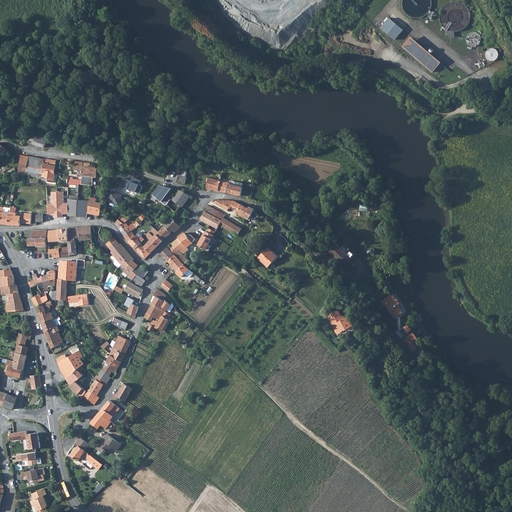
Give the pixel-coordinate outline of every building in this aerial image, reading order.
[(413,18),(415,18),(417,18),(418,18),(420,18),(422,17),(424,16),(425,15),(427,14),(428,13),(429,11),(430,10),(431,8),(431,6),(431,4),(431,2),(431,0),(430,0),(402,0),(402,2),(402,4),(402,6),(403,7),(403,9),(404,11),(405,12),(406,14),(408,15),(409,16),(411,17),(413,18)] [(440,20),(441,22),(441,23),(442,25),(443,26),(444,28),(446,29),(448,30),(450,31),(452,32),(455,32),(456,32),(458,31),(460,31),(461,30),(463,29),(464,28),(466,27),(467,26),(468,24),(468,23),(469,21),(470,19),(470,18),(470,16),(470,15),(469,13),(469,11),(468,10),(467,8),(466,7),(465,6),(464,5),(462,4),(461,3),(459,2),(457,2),(455,2),(453,2),(451,2),(449,3),(448,3),(446,4),(445,5),(444,6),(443,7),(442,9),(441,11),(440,13),(440,14),(440,16),(440,18),(440,20)] [(390,18),(381,28),(395,40),(403,30),(390,18)] [(468,44),(469,45),(470,45),(471,46),(473,46),(474,46),(475,46),(477,46),(478,45),(479,44),(480,43),(481,41),(481,40),(481,39),(481,38),(481,37),(480,36),(479,35),(478,34),(477,33),(476,33),(475,32),(474,32),(473,32),(471,33),(470,33),(469,34),(468,35),(468,36),(467,37),(467,38),(467,40),(467,41),(468,43),(468,44)] [(411,38),(404,47),(415,57),(422,48),(411,38)] [(415,57),(433,72),(440,63),(422,48),(415,57)] [(487,60),(488,61),(489,62),(490,63),(492,63),(493,63),(494,63),(496,63),(497,62),(498,61),(498,60),(499,59),(500,58),(500,57),(500,56),(500,55),(500,54),(499,53),(498,52),(497,51),(496,50),(495,49),(494,49),(493,49),(492,49),(490,49),(489,50),(488,51),(487,51),(487,52),(486,53),(486,54),(486,55),(486,57),(486,58),(487,59),(487,60)] [(45,148),(52,135),(39,128),(34,136),(31,143),(45,148)] [(23,156),(22,169),(25,169),(26,171),(38,173),(38,165),(31,163),(32,157),(23,156)] [(40,165),(41,159),(32,157),(31,163),(38,165),(38,173),(40,165)] [(51,164),(46,163),(45,166),(44,172),(44,174),(43,177),(48,178),(49,180),(49,182),(55,183),(56,176),(55,174),(58,160),(52,159),(51,164)] [(84,168),(76,167),(76,175),(83,176),(84,168)] [(83,179),(82,183),(93,185),(94,178),(97,179),(98,169),(91,169),(84,168),(83,176),(83,178),(83,179)] [(213,190),(219,192),(221,181),(224,174),(220,173),(218,180),(210,177),(207,190),(212,192),(213,190)] [(82,183),(83,179),(74,178),(74,176),(71,176),(71,183),(82,185),(82,183)] [(122,185),(142,193),(145,184),(142,183),(144,180),(135,176),(133,180),(126,176),(122,185)] [(179,183),(188,186),(189,179),(180,177),(179,183)] [(231,181),(231,183),(221,181),(219,192),(241,197),(245,185),(231,181)] [(108,200),(121,205),(125,194),(119,192),(122,185),(116,182),(108,200)] [(163,186),(155,195),(168,206),(173,199),(170,196),(175,189),(169,187),(167,189),(163,186)] [(61,195),(62,188),(50,187),(50,209),(55,209),(55,214),(55,222),(61,222),(61,203),(61,195)] [(173,199),(168,206),(178,214),(183,207),(184,208),(193,197),(184,192),(181,191),(174,200),(173,199)] [(91,206),(92,206),(102,208),(104,203),(97,202),(98,199),(92,198),(92,201),(91,206)] [(70,204),(70,215),(79,216),(80,200),(71,199),(70,204)] [(80,200),(79,216),(88,217),(91,206),(92,201),(80,200)] [(229,212),(230,212),(231,210),(233,207),(227,202),(225,201),(224,202),(220,202),(215,204),(229,212)] [(238,215),(250,221),(252,217),(255,211),(251,208),(250,209),(235,202),(233,207),(231,210),(239,213),(238,215)] [(102,208),(92,206),(90,214),(101,215),(102,208)] [(17,212),(17,208),(12,207),(12,208),(12,210),(10,213),(9,213),(8,224),(24,225),(24,223),(33,223),(33,213),(26,212),(26,216),(18,215),(18,213),(17,212)] [(206,212),(215,217),(218,211),(210,207),(206,212)] [(227,217),(218,211),(215,217),(224,222),(226,219),(227,217)] [(216,235),(222,226),(224,222),(215,217),(206,212),(202,220),(211,226),(208,230),(216,235)] [(130,243),(136,236),(132,231),(134,230),(137,227),(130,217),(123,213),(116,223),(130,243)] [(50,214),(45,214),(45,215),(45,222),(50,222),(55,222),(55,214),(50,214)] [(177,233),(183,228),(175,218),(168,224),(175,231),(177,233)] [(224,222),(222,226),(238,236),(239,236),(242,230),(226,219),(224,222)] [(168,224),(166,226),(173,233),(175,231),(168,224)] [(77,254),(76,243),(76,239),(92,238),(91,234),(93,233),(92,226),(76,227),(68,229),(69,240),(70,247),(70,250),(71,252),(71,254),(71,255),(76,255),(77,254)] [(173,233),(166,226),(160,232),(156,227),(150,233),(149,232),(147,234),(152,239),(159,247),(173,233)] [(61,240),(61,241),(69,240),(68,229),(60,230),(61,240)] [(37,246),(37,247),(47,246),(47,239),(49,230),(30,231),(30,239),(29,239),(29,246),(37,246)] [(60,230),(50,230),(50,242),(61,240),(60,230)] [(200,245),(199,246),(207,250),(216,235),(208,230),(201,243),(196,241),(195,242),(200,245)] [(183,254),(185,256),(190,251),(189,249),(195,244),(194,243),(195,240),(192,235),(189,237),(186,234),(180,239),(181,240),(180,241),(186,248),(181,253),(183,254)] [(142,236),(142,237),(140,238),(138,235),(136,236),(130,243),(136,249),(142,242),(146,239),(142,236)] [(106,245),(112,252),(116,248),(119,245),(113,239),(106,245)] [(150,241),(149,239),(147,240),(146,242),(147,243),(145,245),(153,253),(159,247),(152,239),(150,241)] [(186,248),(180,241),(174,245),(181,253),(186,248)] [(153,253),(145,245),(142,242),(136,249),(146,259),(150,256),(153,253)] [(337,244),(330,252),(341,263),(348,255),(337,244)] [(181,261),(186,266),(191,261),(185,256),(181,259),(180,257),(183,254),(181,253),(174,245),(169,249),(176,256),(170,262),(173,265),(172,266),(172,267),(171,269),(181,261)] [(112,252),(111,253),(118,260),(128,252),(124,248),(122,246),(118,250),(116,248),(112,252)] [(61,248),(59,248),(59,257),(71,256),(71,255),(71,254),(71,252),(70,250),(70,247),(61,248)] [(59,257),(59,248),(50,249),(51,259),(59,257)] [(176,256),(169,249),(168,248),(161,255),(166,260),(167,259),(170,262),(176,256)] [(260,258),(271,265),(279,257),(269,249),(260,258)] [(128,252),(118,260),(124,266),(123,266),(126,270),(129,266),(134,261),(136,260),(133,257),(130,260),(128,259),(131,256),(128,252)] [(348,255),(341,263),(342,264),(349,256),(348,255)] [(259,259),(269,268),(271,265),(260,258),(259,259)] [(78,263),(76,262),(72,262),(72,270),(78,272),(85,273),(87,260),(79,259),(78,263)] [(72,261),(61,261),(59,279),(69,281),(69,280),(71,281),(77,281),(78,272),(72,270),(72,262),(72,261)] [(129,266),(138,274),(133,279),(138,284),(143,286),(147,281),(145,279),(150,271),(142,265),(140,267),(139,266),(134,261),(129,266)] [(191,270),(186,266),(181,261),(171,269),(172,271),(174,269),(175,270),(176,268),(178,270),(180,272),(178,274),(183,278),(191,270)] [(126,270),(125,271),(133,279),(138,274),(129,266),(126,270)] [(5,280),(6,285),(15,285),(15,276),(11,267),(4,270),(6,275),(2,275),(2,280),(5,280)] [(244,269),(241,272),(249,278),(251,275),(244,269)] [(47,279),(51,279),(57,279),(57,276),(56,273),(55,270),(51,272),(47,273),(48,275),(47,276),(47,279)] [(49,287),(50,286),(51,279),(47,279),(47,276),(39,278),(37,274),(34,275),(36,279),(36,280),(40,289),(49,285),(49,287)] [(43,293),(40,289),(36,280),(36,279),(31,282),(32,287),(29,289),(33,298),(42,294),(43,293)] [(59,288),(68,289),(69,281),(59,279),(59,288)] [(162,287),(170,292),(174,286),(167,281),(162,287)] [(130,282),(124,290),(140,298),(142,293),(144,289),(130,282)] [(19,285),(15,285),(6,285),(6,288),(2,288),(2,294),(10,294),(11,304),(8,304),(8,312),(22,311),(21,302),(19,285)] [(59,288),(59,290),(61,291),(61,300),(60,305),(65,305),(65,300),(67,300),(68,296),(69,297),(70,291),(68,291),(68,289),(59,288)] [(153,304),(162,309),(167,302),(166,301),(165,300),(161,297),(162,293),(159,290),(158,290),(154,297),(156,298),(153,304)] [(44,299),(42,294),(33,298),(36,305),(38,305),(40,314),(48,311),(52,310),(51,308),(54,307),(53,306),(56,304),(54,299),(52,300),(50,296),(48,292),(46,294),(48,297),(44,299)] [(393,294),(391,296),(382,301),(385,307),(387,306),(389,309),(390,309),(399,304),(400,303),(398,299),(396,299),(393,294)] [(81,302),(79,302),(80,307),(89,306),(88,295),(81,296),(81,302)] [(162,309),(165,310),(166,309),(168,310),(171,306),(167,302),(162,309)] [(128,313),(136,317),(139,307),(133,303),(128,313)] [(165,310),(162,309),(153,304),(148,314),(154,316),(157,318),(160,319),(165,310)] [(399,304),(390,309),(392,312),(393,312),(396,318),(398,317),(398,315),(404,312),(399,304)] [(330,314),(328,315),(339,333),(354,325),(349,316),(344,319),(339,309),(330,314)] [(173,320),(174,318),(172,315),(165,310),(160,319),(157,318),(156,320),(155,323),(154,322),(152,326),(157,328),(164,331),(170,319),(173,320)] [(40,314),(43,324),(56,319),(53,313),(49,314),(48,311),(40,314)] [(43,324),(46,333),(59,327),(57,322),(62,320),(62,318),(63,318),(62,316),(56,319),(43,324)] [(115,326),(127,329),(129,324),(126,323),(125,322),(117,319),(115,326)] [(356,329),(354,325),(339,333),(341,337),(356,329)] [(46,333),(48,337),(60,332),(59,327),(46,333)] [(16,344),(18,344),(25,347),(27,339),(31,339),(32,334),(29,332),(28,335),(18,332),(17,335),(18,336),(16,344)] [(48,337),(55,354),(62,351),(60,345),(64,343),(61,336),(60,332),(48,337)] [(409,335),(405,339),(407,342),(409,344),(413,340),(409,335)] [(114,347),(115,348),(125,356),(132,342),(129,340),(120,336),(117,343),(113,341),(111,345),(114,347)] [(18,344),(17,351),(28,354),(29,348),(25,347),(18,344)] [(115,348),(111,355),(122,362),(125,356),(115,348)] [(13,357),(12,360),(14,361),(13,367),(24,370),(28,354),(17,351),(15,358),(13,357)] [(118,369),(122,362),(111,355),(107,362),(108,363),(118,369)] [(66,378),(81,368),(78,365),(75,361),(72,356),(59,363),(61,367),(63,373),(66,378)] [(0,371),(5,374),(6,374),(10,360),(0,358),(0,357),(0,371)] [(12,360),(10,360),(6,374),(22,378),(24,370),(13,367),(14,361),(12,360)] [(119,369),(118,369),(108,363),(103,370),(110,375),(113,371),(117,372),(119,369)] [(83,367),(81,368),(66,378),(71,386),(77,380),(77,381),(84,375),(81,373),(85,369),(83,367)] [(109,377),(110,375),(103,370),(99,377),(107,381),(109,377)] [(110,375),(109,377),(114,379),(117,373),(117,372),(113,371),(110,375)] [(32,382),(32,389),(42,388),(40,375),(30,377),(29,383),(32,382)] [(84,375),(77,381),(84,388),(86,386),(84,383),(87,379),(84,375)] [(107,381),(99,377),(97,380),(108,386),(107,385),(108,382),(107,381)] [(84,388),(77,381),(77,380),(71,386),(79,395),(79,394),(81,396),(79,398),(81,400),(88,392),(84,388)] [(106,388),(108,386),(97,380),(94,385),(93,387),(90,391),(98,396),(103,387),(106,388)] [(117,396),(120,398),(127,402),(127,401),(133,392),(134,389),(124,384),(117,396)] [(0,398),(8,401),(10,395),(0,391),(0,398)] [(100,398),(98,396),(90,391),(86,398),(90,401),(94,404),(96,405),(100,398)] [(107,428),(113,421),(114,419),(122,410),(125,405),(119,399),(120,398),(117,396),(115,394),(112,398),(114,400),(113,402),(111,400),(93,423),(100,428),(103,424),(107,428)] [(10,395),(8,401),(6,407),(15,411),(19,399),(10,395)] [(39,434),(29,435),(28,432),(14,434),(11,434),(12,441),(29,439),(31,450),(41,449),(39,434)] [(117,451),(122,444),(109,434),(100,445),(97,449),(105,454),(107,451),(108,451),(112,447),(117,451)] [(81,437),(76,443),(80,446),(88,452),(93,446),(81,437)] [(71,454),(79,446),(77,444),(69,452),(71,454)] [(91,463),(95,466),(100,470),(104,465),(89,453),(88,452),(80,446),(73,455),(79,460),(83,455),(92,462),(91,463)] [(38,465),(35,452),(16,455),(17,460),(22,459),(23,462),(28,462),(29,466),(38,465)] [(39,480),(37,470),(26,472),(29,482),(39,480)] [(101,483),(94,491),(97,494),(104,486),(101,483)] [(35,500),(34,501),(34,502),(46,499),(44,496),(47,495),(44,489),(33,495),(35,500)] [(34,502),(39,511),(37,511),(50,511),(48,508),(50,508),(46,499),(34,502)]
